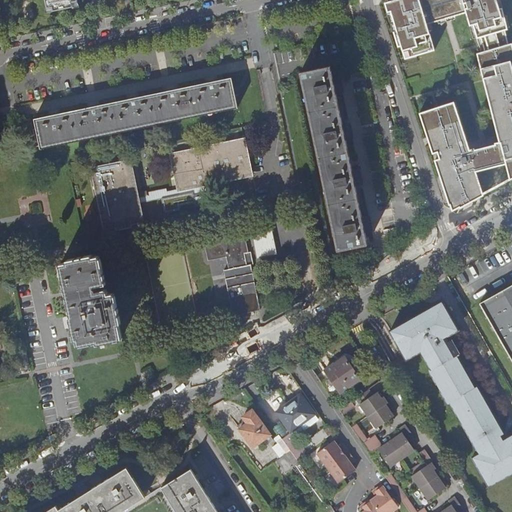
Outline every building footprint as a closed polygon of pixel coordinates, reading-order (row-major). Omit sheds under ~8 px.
[(77,11),(74,0),(44,0),(48,16),(77,11)] [(510,180),(511,178),(511,45),(497,0),(393,0),(384,3),(402,57),(431,50),(427,24),(464,13),(481,50),(475,53),(499,141),(471,149),(454,99),(419,112),(452,211),(472,201),(483,196),(476,171),(506,164),(510,180)] [(331,68),(303,74),(341,253),(368,247),(365,233),(363,220),(356,187),(353,174),(346,141),(343,128),(336,95),(333,82),(331,68)] [(53,115),(36,118),(42,148),(239,107),(233,77),(213,82),(173,90),(134,98),(94,106),(53,115)] [(340,80),(333,82),(336,95),(343,93),(341,86),(340,80)] [(350,126),(343,128),(346,141),(352,139),(351,131),(350,126)] [(243,139),(169,155),(176,190),(165,192),(164,189),(147,193),(147,196),(138,198),(130,161),(91,169),(100,211),(99,212),(99,214),(101,214),(105,232),(143,224),(139,204),(192,192),(193,196),(214,191),(212,184),(251,176),(243,139)] [(359,173),(353,174),(356,187),(362,186),(361,179),(359,173)] [(369,219),(363,220),(365,233),(372,232),(370,224),(369,219)] [(271,231),(253,235),(257,258),(276,254),(271,231)] [(248,253),(244,235),(204,243),(208,261),(226,257),(229,269),(224,270),(233,316),(260,310),(251,265),(247,266),(244,253),(248,253)] [(248,253),(244,253),(247,266),(251,265),(253,264),(250,252),(248,253)] [(66,263),(60,264),(71,316),(70,316),(75,341),(77,340),(78,346),(96,342),(97,344),(122,339),(119,325),(121,324),(115,293),(108,294),(107,289),(102,290),(101,285),(106,284),(100,256),(93,257),(92,255),(66,260),(66,263)] [(511,285),(481,303),(511,358),(511,285)] [(391,330),(407,359),(421,351),(432,370),(430,371),(438,385),(442,382),(445,388),(441,390),(449,404),(451,403),(459,416),(462,414),(466,419),(462,422),(480,454),(474,458),(490,486),(511,474),(511,435),(506,438),(503,440),(500,435),(503,433),(488,406),(483,409),(480,403),(485,400),(476,384),(474,385),(468,374),(462,378),(459,372),(464,368),(457,355),(459,354),(451,340),(447,342),(444,337),(448,335),(457,330),(442,303),(430,310),(429,309),(412,319),(414,322),(409,324),(407,321),(391,330)] [(344,357),(324,370),(339,393),(359,380),(354,373),(358,371),(352,361),(348,363),(344,357)] [(468,374),(464,368),(459,372),(462,378),(468,374)] [(369,391),(356,400),(376,429),(394,416),(391,413),(395,411),(390,404),(389,405),(385,400),(383,401),(382,398),(377,392),(372,396),(369,391)] [(299,394),(275,411),(289,432),(290,431),(313,415),(299,394)] [(352,403),(339,411),(343,416),(355,408),(352,403)] [(268,434),(250,409),(241,416),(243,420),(236,426),(251,447),(259,441),(267,435),(268,435),(268,434)] [(313,415),(290,431),(293,436),(317,419),(313,415)] [(281,420),(275,424),(283,436),(289,432),(281,420)] [(356,425),(351,429),(371,456),(379,450),(390,466),(414,450),(408,442),(415,438),(406,425),(399,430),(402,434),(383,447),(375,435),(367,440),(356,425)] [(297,461),(277,434),(272,437),(276,443),(270,447),(278,457),(275,460),(284,472),(290,468),(297,462),(297,461)] [(267,435),(259,441),(262,445),(271,439),(268,435),(267,435)] [(333,442),(316,454),(327,469),(348,454),(344,448),(340,451),(338,448),(333,442)] [(413,474),(411,475),(427,498),(446,485),(443,480),(442,481),(439,478),(435,472),(433,469),(435,468),(432,462),(433,461),(425,449),(418,453),(423,459),(410,469),(413,474)] [(348,454),(327,469),(339,485),(356,472),(351,466),(349,463),(353,460),(348,454)] [(300,466),(297,462),(290,468),(323,511),(329,506),(300,466)] [(56,508),(49,511),(123,511),(145,498),(126,469),(58,511),(56,508)] [(216,511),(190,470),(160,489),(174,511),(216,511)] [(389,471),(384,475),(409,511),(459,511),(464,509),(455,496),(449,501),(452,504),(440,511),(427,511),(423,506),(417,510),(389,471)] [(370,502),(377,511),(393,511),(399,508),(382,485),(376,490),(379,495),(376,497),(370,502)] [(377,511),(370,502),(370,501),(363,505),(367,510),(364,511),(377,511)]
